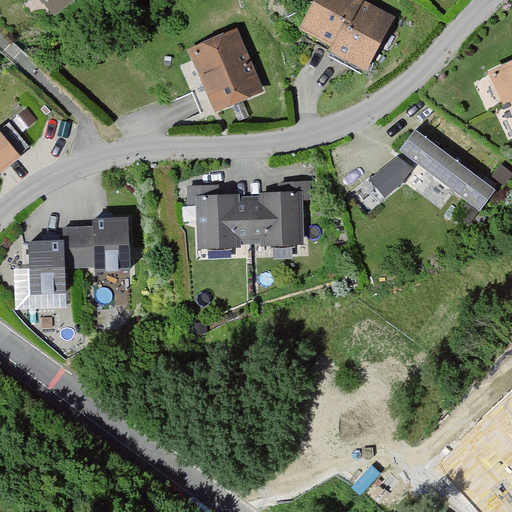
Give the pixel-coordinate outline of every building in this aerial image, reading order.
[(360,0),(323,0),(307,31),(337,47),(332,56),(367,74),(394,21),(359,3),(360,0)] [(237,35),(196,54),(222,113),(264,94),(237,35)] [(511,65),(497,72),(508,100),(511,98),(511,65)] [(418,133),(404,153),(484,211),(498,192),(418,133)] [(0,172),(18,158),(0,135),(0,172)] [(379,201),(412,174),(397,155),(364,182),(379,201)] [(236,196),(204,195),(203,246),(304,246),(304,196),(265,196),(265,201),(236,201),(236,196)] [(131,220),(98,220),(98,231),(66,230),(66,244),(33,243),(31,292),(67,293),(68,269),(130,270),(131,220)] [(511,511),(511,390),(441,465),(480,511),(511,511)]
